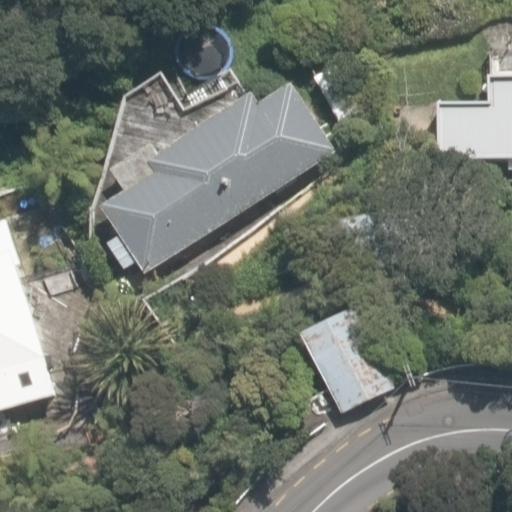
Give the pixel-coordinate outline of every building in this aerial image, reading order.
[(511,32),(475,32),(474,91),(437,91),(436,137),(474,138),(474,158),(511,158),(511,32)] [(335,56),(308,71),(339,125),(366,110),(335,56)] [(84,179),(139,274),(341,157),(286,62),(84,179)] [(4,204),(0,205),(0,404),(59,387),(4,204)] [(356,293),(290,323),(334,418),(400,388),(356,293)]
